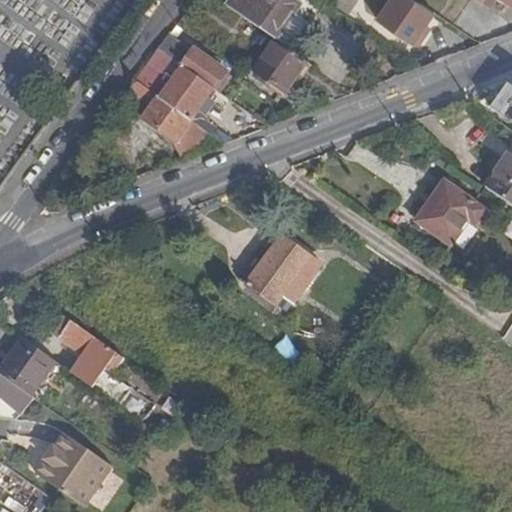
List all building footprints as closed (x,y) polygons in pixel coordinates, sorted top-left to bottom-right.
[(294,0),(231,0),(227,6),(276,41),(301,4),(294,0)] [(358,2),(355,0),(326,0),(349,16),(358,2)] [(437,15),(413,0),(391,0),(377,22),(416,47),(437,15)] [(193,52),(170,35),(136,81),(159,98),(192,121),(200,126),(206,119),(197,112),(200,108),(205,111),(228,78),(224,75),(226,72),(195,50),(193,52)] [(308,64),(276,41),(257,70),(288,92),(308,64)] [(159,98),(136,81),(125,98),(149,113),(159,98)] [(192,121),(159,98),(149,113),(144,119),(176,140),(192,121)] [(219,140),(200,126),(192,121),(176,140),(183,157),(219,140)] [(511,204),(511,150),(486,186),(511,204)] [(485,208),(445,181),(417,221),(452,245),(468,221),(474,224),(485,208)] [(286,295),(295,302),(321,266),(283,237),(248,285),(277,306),(286,295)] [(406,289),(416,272),(368,244),(357,261),(406,289)] [(110,374),(122,357),(57,311),(45,328),(83,354),(86,356),(82,362),(73,374),(117,405),(129,388),(110,374)] [(55,362),(23,339),(0,369),(0,373),(27,393),(31,395),(55,362)] [(155,432),(146,426),(137,439),(146,446),(155,432)] [(118,468),(86,445),(56,487),(88,510),(118,468)] [(70,511),(51,499),(45,508),(50,511),(70,511)]
